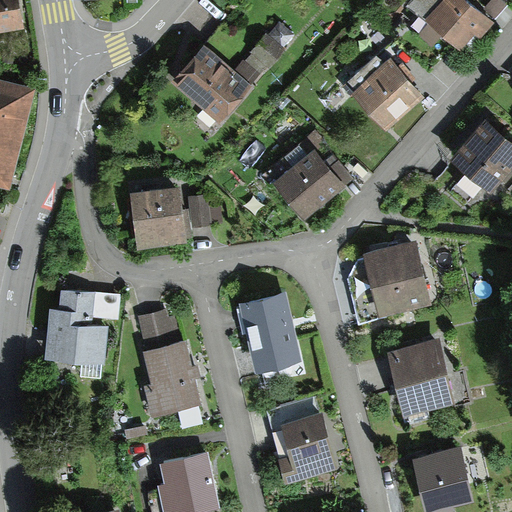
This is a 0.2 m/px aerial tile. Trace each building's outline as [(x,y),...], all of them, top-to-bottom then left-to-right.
[(0,0),(0,27),(15,25),(10,0),(0,0)] [(476,34),(488,21),(464,0),(407,0),(407,1),(431,22),(420,34),(429,43),(441,29),(455,42),(468,27),(476,34)] [(494,0),(492,0),(486,7),(498,18),(505,10),(494,0)] [(256,70),(280,51),(270,38),(246,57),(256,70)] [(213,114),(241,84),(201,47),(173,77),(213,114)] [(372,55),(345,81),(384,123),(412,97),(372,55)] [(0,188),(10,191),(35,88),(0,79),(0,188)] [(454,156),(488,184),(511,155),(511,144),(483,121),(454,156)] [(292,166),(277,178),(303,210),(338,182),(307,145),(317,137),(313,132),(284,156),(292,166)] [(178,184),(131,188),(136,244),(184,240),(183,223),(219,220),(217,204),(204,205),(203,197),(180,199),(178,184)] [(382,312),(425,300),(409,242),(366,253),(382,312)] [(49,290),(47,356),(101,357),(102,326),(90,325),(90,314),(115,315),(116,292),(49,290)] [(280,290),(238,301),(254,365),(296,354),(280,290)] [(160,410),(194,402),(174,321),(164,323),(162,313),(137,319),(160,410)] [(435,339),(391,349),(405,408),(449,398),(435,339)] [(283,475),(329,464),(313,398),(267,410),(283,475)] [(416,456),(427,504),(465,495),(454,447),(416,456)] [(153,511),(163,511),(212,503),(203,454),(158,462),(164,493),(150,496),(153,511)]
